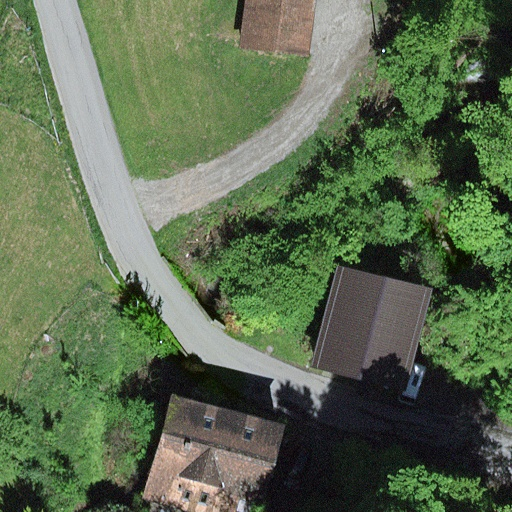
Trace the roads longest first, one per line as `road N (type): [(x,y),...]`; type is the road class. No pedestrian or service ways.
road 1 (unclassified): [(209,345),(332,419),(511,459)]
road 2 (unclassified): [(52,0),(88,123),(147,273)]
